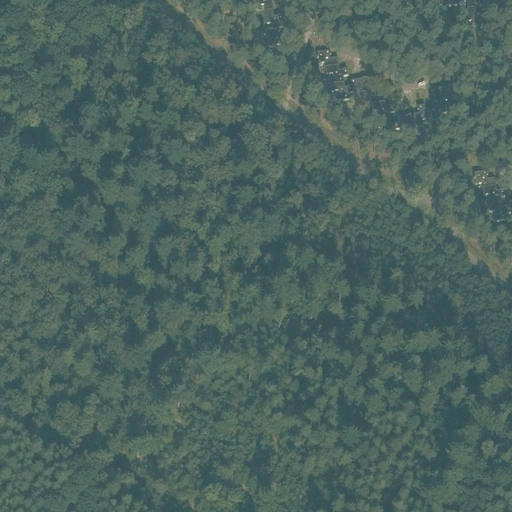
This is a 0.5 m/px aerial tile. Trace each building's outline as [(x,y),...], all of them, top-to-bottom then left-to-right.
[(254,6),(253,0),(237,0),(238,5),(242,5),(243,11),(245,11),(245,12),(251,11),(251,10),(255,9),(254,6)] [(264,5),(265,12),(273,10),(271,0),(253,0),(254,6),(264,5)] [(414,0),(415,6),(419,6),(419,12),(425,12),(425,13),(426,13),(426,12),(431,12),(430,0),(414,0)] [(466,3),(467,9),(475,8),(474,0),(456,0),(457,3),(466,3)] [(475,8),(467,9),(467,22),(471,22),(471,28),(477,28),(477,29),(479,29),(479,28),(483,28),(483,14),(478,14),(479,15),(475,15),(475,8)] [(272,24),(273,30),(279,29),(283,29),(281,15),(277,16),(277,17),(274,17),(273,10),(265,12),(267,25),(272,24)] [(279,29),(273,30),(265,31),(268,48),(281,45),(280,40),(279,40),(278,33),(279,33),(279,30),(279,29)] [(511,50),(507,51),(508,56),(502,57),(503,67),(511,65),(511,50)] [(324,64),(325,68),(338,66),(337,58),(330,59),(330,56),(331,56),(330,51),(327,52),(317,53),(317,57),(316,57),(317,59),(318,65),(324,64)] [(333,75),(334,84),(344,83),(343,77),(347,77),(346,69),(342,70),(342,71),(339,71),(338,66),(325,68),(326,76),(333,75)] [(351,81),(351,87),(352,94),(369,92),(368,82),(367,78),(361,79),(361,80),(351,81)] [(344,83),(334,84),(330,85),(331,93),(338,92),(339,102),(349,100),(348,94),(352,94),(351,87),(348,87),(348,88),(344,88),(344,83)] [(435,102),(437,102),(445,101),(451,100),(450,87),(445,87),(446,88),(439,89),(439,88),(433,89),(435,102)] [(430,109),(430,110),(431,119),(432,122),(436,122),(438,122),(438,121),(443,121),(442,114),(446,114),(445,104),(445,101),(437,102),(438,109),(434,109),(434,108),(430,109)] [(380,111),(381,121),(390,119),(389,114),(394,113),(393,106),(389,107),(385,108),(385,102),(381,103),(371,104),(372,112),(380,111)] [(418,114),(413,115),(415,128),(423,127),(422,120),(431,119),(430,110),(424,110),(424,106),(417,107),(417,111),(418,111),(418,114)] [(397,118),(398,123),(398,130),(415,128),(413,115),(407,116),(407,117),(397,118)] [(390,119),(381,121),(377,121),(378,129),(384,128),(385,138),(396,137),(395,131),(398,130),(398,123),(394,124),(394,125),(391,125),(390,119)] [(481,185),(482,189),(495,187),(494,179),(488,180),(486,171),(473,173),(474,178),(473,178),(473,180),(474,180),(475,186),(481,185)] [(490,195),(492,205),(501,203),(500,198),(504,197),(503,190),(499,190),(499,191),(496,192),(495,187),(482,189),(483,196),(490,195)] [(501,203),(492,205),(487,205),(489,213),(495,212),(496,222),(507,221),(506,215),(509,214),(508,207),(505,208),(501,209),(501,203)]
